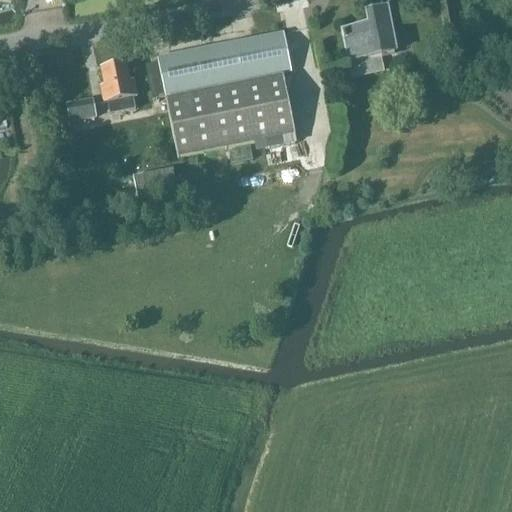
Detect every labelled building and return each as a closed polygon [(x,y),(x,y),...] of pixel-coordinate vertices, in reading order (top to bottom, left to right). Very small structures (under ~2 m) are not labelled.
[(384,69),(382,55),(395,53),(387,13),(372,16),(375,28),(342,34),(347,60),(350,64),(352,76),(384,69)] [(156,60),(157,63),(145,66),(153,102),(164,98),(177,159),(296,135),(284,76),(291,74),(283,34),(156,60)] [(137,98),(133,81),(129,81),(126,64),(98,70),(101,86),(98,87),(101,105),(106,105),(108,114),(135,109),(133,99),(137,98)] [(93,100),(66,106),(70,124),(96,118),(93,100)] [(133,179),(138,203),(177,195),(172,171),(133,179)]
